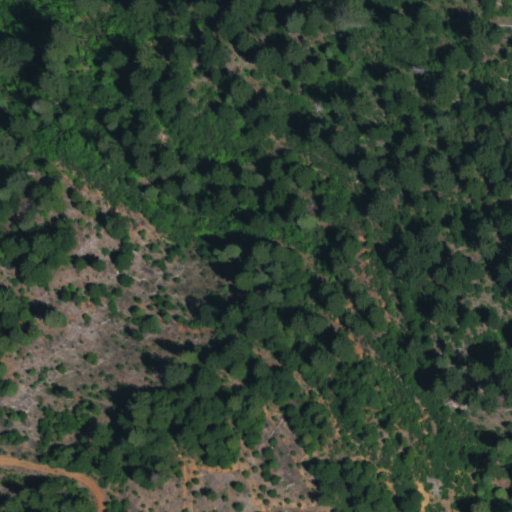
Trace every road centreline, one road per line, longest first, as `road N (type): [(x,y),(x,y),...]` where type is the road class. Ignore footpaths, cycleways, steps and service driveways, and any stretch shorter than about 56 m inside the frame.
road 1 (track): [(247,131),(309,143),(390,250),(446,475),(435,511)]
road 2 (track): [(116,511),(104,487),(0,471)]
